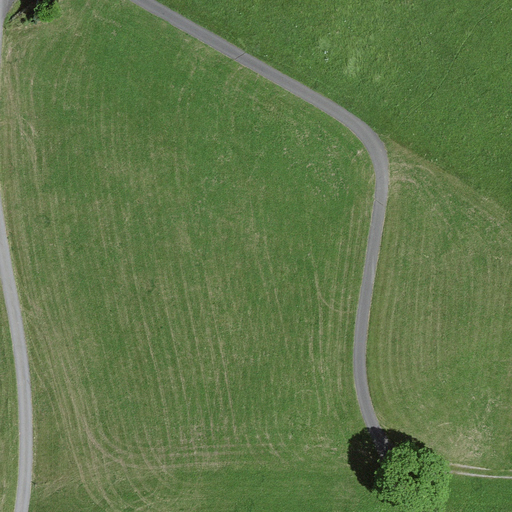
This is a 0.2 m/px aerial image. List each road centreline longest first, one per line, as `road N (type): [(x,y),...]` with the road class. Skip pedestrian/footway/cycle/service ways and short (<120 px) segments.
road 1 (track): [(406,511),(398,476),(374,434),(360,366),(381,192),(376,148),(340,112),(143,0)]
road 2 (unclassified): [(21,511),(26,405),(0,233)]
